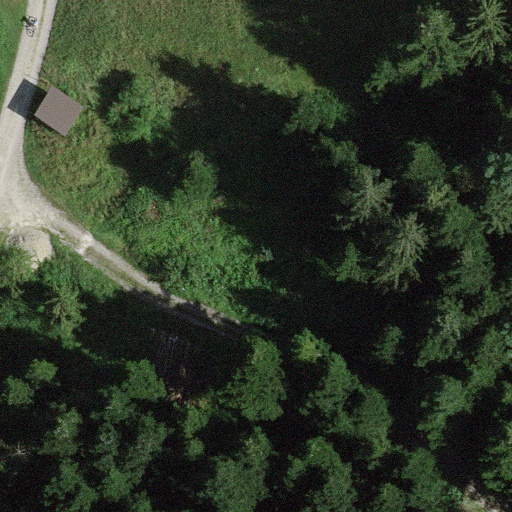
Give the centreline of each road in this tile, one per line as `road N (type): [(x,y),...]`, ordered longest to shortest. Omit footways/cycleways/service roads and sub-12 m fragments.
road 1 (track): [(511,505),(323,350),(113,265),(5,181)]
road 2 (track): [(5,181),(55,0)]
